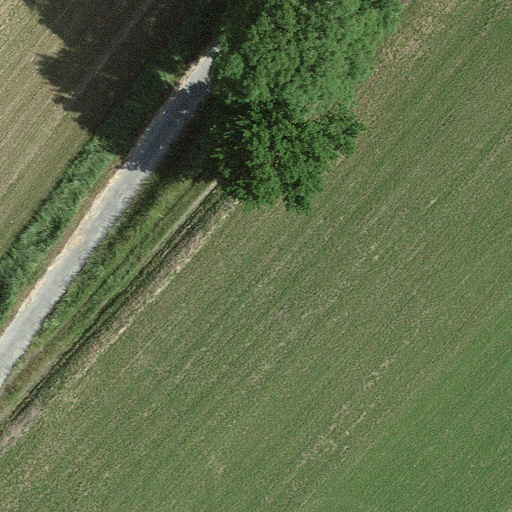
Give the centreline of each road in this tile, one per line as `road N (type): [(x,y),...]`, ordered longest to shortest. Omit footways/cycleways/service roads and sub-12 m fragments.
road 1 (track): [(365,0),(0,401)]
road 2 (track): [(261,0),(0,369)]
